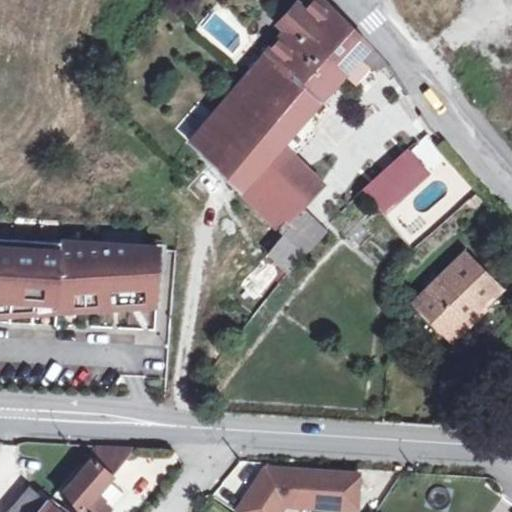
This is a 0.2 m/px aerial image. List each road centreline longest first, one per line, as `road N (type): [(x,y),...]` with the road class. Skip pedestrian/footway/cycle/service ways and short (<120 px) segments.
road 1 (secondary): [(217,433),(511,451)]
road 2 (residential): [(511,187),(348,0)]
road 3 (track): [(220,193),(204,227),(183,354),(185,431)]
road 4 (secondary): [(0,416),(217,433)]
